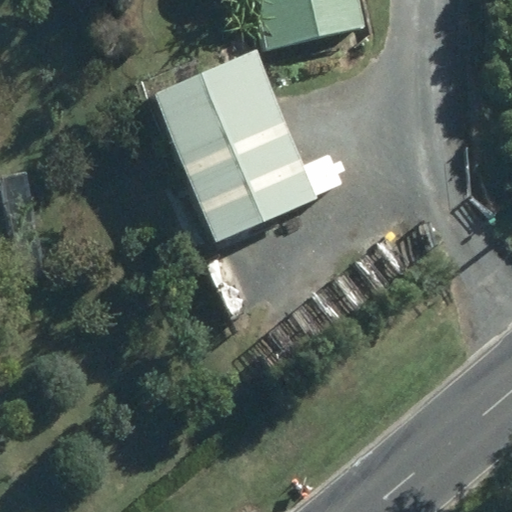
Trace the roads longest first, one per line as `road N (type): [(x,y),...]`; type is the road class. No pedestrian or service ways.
road 1 (track): [(418,0),(410,67),(423,214),(511,335)]
road 2 (tertiary): [(368,511),(511,389)]
